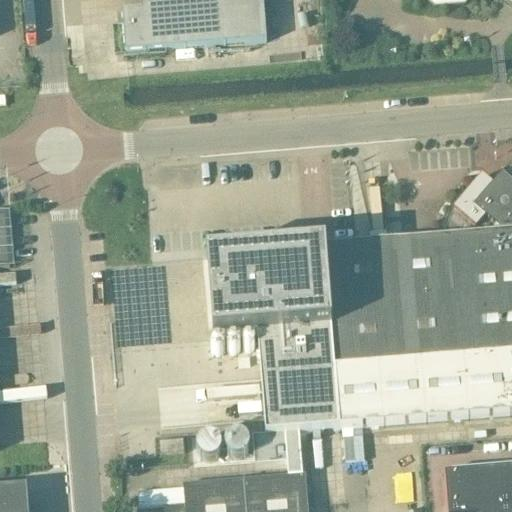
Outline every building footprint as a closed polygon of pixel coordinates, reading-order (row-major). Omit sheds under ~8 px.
[(125,56),(267,45),(262,0),(140,0),(142,13),(122,15),(125,56)] [(511,11),(511,0),(423,0),(435,10),(465,7),(470,0),(502,0),(503,4),(511,11)] [(336,384),(319,385),(321,411),(338,410),(340,433),(511,419),(511,185),(502,177),(492,189),(482,180),(463,202),(459,199),(458,200),(455,202),(453,205),(451,208),(449,210),(448,212),(447,214),(446,217),(445,219),(444,221),(443,223),(442,226),(442,230),(442,232),(442,234),(442,235),(442,237),(442,239),(442,240),(442,241),(442,242),(325,252),(336,384)] [(0,267),(8,267),(5,219),(0,219),(0,267)] [(336,384),(325,252),(208,261),(214,342),(257,339),(266,439),(285,438),(287,466),(288,481),(303,479),(299,437),(340,433),(338,410),(321,411),(319,385),(336,384)] [(287,466),(285,438),(266,439),(252,440),(255,468),(287,466)] [(184,457),(183,443),(158,445),(159,459),(184,457)] [(370,511),(396,511),(394,467),(369,468),(370,511)] [(511,511),(511,469),(444,475),(447,511),(511,511)] [(307,511),(305,479),(303,479),(288,481),(182,490),(184,510),(164,511),(307,511)] [(0,511),(27,511),(26,492),(0,494),(0,511)]
